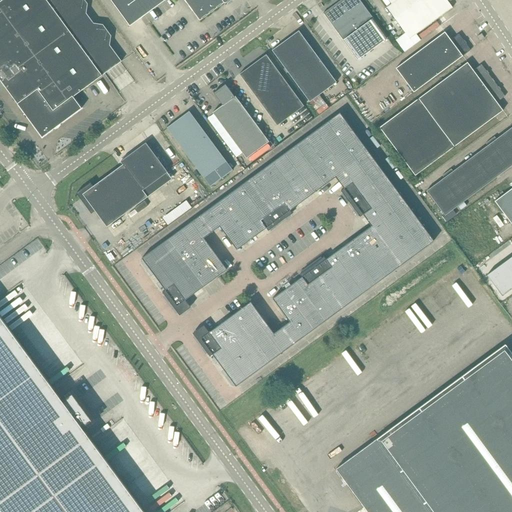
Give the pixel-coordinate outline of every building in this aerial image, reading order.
[(0,0),(0,80),(42,138),(82,109),(73,97),(121,61),(115,53),(76,0),(0,0)] [(111,0),(130,26),(165,0),(184,0),(198,19),(224,0),(111,0)] [(344,0),(324,14),(358,60),(387,38),(359,0),(344,0)] [(396,39),(404,50),(420,39),(416,34),(452,8),(446,0),(388,0),(391,3),(386,7),(405,33),(396,39)] [(272,50),(278,59),(309,102),(336,83),(299,31),(272,50)] [(396,68),(414,93),(471,50),(459,34),(451,40),(445,32),(396,68)] [(239,74),(245,82),(277,126),(304,106),(266,55),(239,74)] [(379,128),(397,152),(493,81),(481,65),(473,71),(467,62),(418,99),(379,128)] [(493,81),(397,152),(415,176),(503,111),(497,103),(505,97),(493,81)] [(213,113),(246,158),(269,142),(235,96),(234,97),(225,85),(213,93),(222,105),(213,113)] [(173,136),(210,187),(232,171),(195,119),(189,111),(167,128),(173,136)] [(341,191),(350,204),(387,177),(340,113),(192,222),(204,238),(220,227),(237,250),(266,228),(268,231),(291,214),(289,212),(335,177),(344,189),(341,191)] [(444,179),(427,192),(445,216),(446,216),(453,211),(511,165),(511,127),(496,139),(494,137),(486,144),(487,146),(453,172),(451,170),(443,176),(444,179)] [(121,161),(123,165),(147,197),(172,179),(146,143),(121,161)] [(147,197),(123,165),(83,194),(107,227),(147,197)] [(290,322),(274,333),(286,350),(434,241),(387,177),(350,204),(360,217),(363,215),(371,226),(326,259),(324,257),(300,274),(302,277),(273,298),(290,322)] [(511,188),(495,202),(511,224),(511,188)] [(445,216),(443,218),(446,222),(456,215),(453,211),(446,216),(445,216)] [(227,270),(204,238),(192,222),(167,240),(202,288),(227,270)] [(186,300),(202,288),(167,240),(142,258),(165,290),(162,292),(170,303),(180,316),(191,307),(186,300)] [(511,256),(487,275),(502,296),(511,288),(511,256)] [(251,302),(226,320),(261,368),(286,350),(274,333),(251,302)] [(0,511),(144,511),(82,428),(92,421),(72,394),(62,401),(0,316),(0,511)] [(261,368),(226,320),(209,332),(204,325),(193,333),(210,357),(213,355),(236,387),(261,368)] [(511,511),(511,353),(505,344),(336,469),(367,511),(511,511)]
